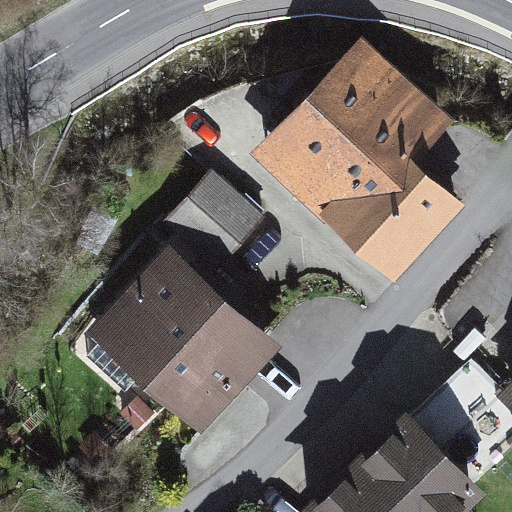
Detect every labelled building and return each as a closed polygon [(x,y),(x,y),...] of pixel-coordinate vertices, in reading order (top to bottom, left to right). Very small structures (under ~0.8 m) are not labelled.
[(361,45),(277,134),(346,198),(334,211),(390,264),(453,198),(405,153),(439,117),(361,45)] [(214,174),(167,230),(219,274),(266,218),(214,174)] [(176,248),(91,331),(189,432),(275,349),(176,248)] [(478,364),(410,427),(469,489),(511,448),(511,395),(511,396),(478,364)] [(403,420),(356,465),(401,511),(445,511),(469,489),(410,427),(403,420)] [(401,511),(356,465),(309,510),(311,511),(401,511)]
